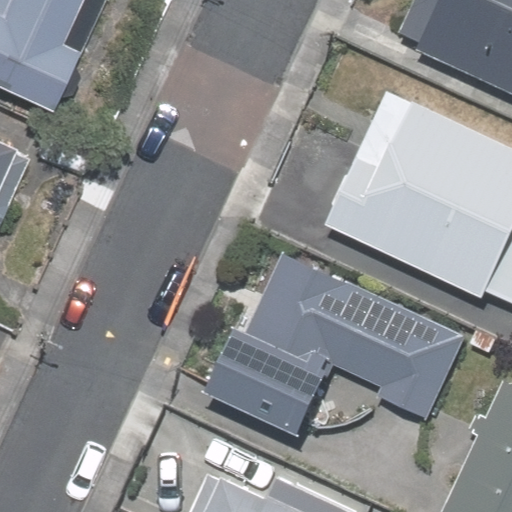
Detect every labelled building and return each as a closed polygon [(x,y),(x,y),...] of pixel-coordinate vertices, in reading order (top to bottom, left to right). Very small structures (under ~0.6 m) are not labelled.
[(0,0),(0,101),(31,116),(50,72),(82,0),(0,0)] [(511,0),(403,0),(382,44),(511,106),(511,0)] [(511,147),(383,83),(312,226),(507,323),(511,312),(511,147)] [(268,253),(204,395),(295,436),(327,365),(383,390),(415,320),(268,253)] [(511,511),(511,364),(509,363),(426,511),(511,511)] [(283,511),(200,472),(180,511),(283,511)]
